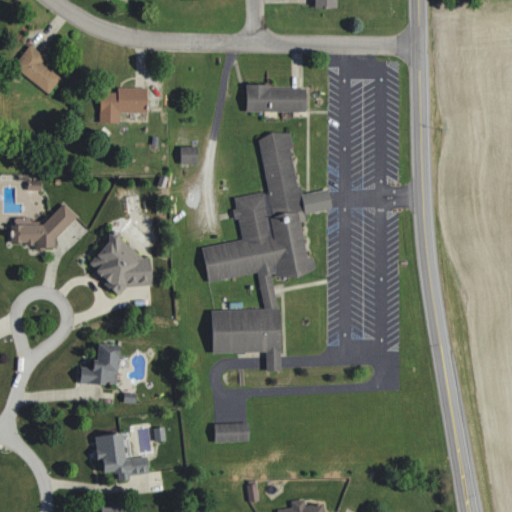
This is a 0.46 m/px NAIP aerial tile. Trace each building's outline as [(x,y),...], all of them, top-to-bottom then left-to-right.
[(311,0),(311,7),(333,8),(332,0),(311,0)] [(38,63),(42,57),(26,45),(10,66),(46,94),(58,78),(38,63)] [(267,84),(242,84),(243,112),(303,111),(303,87),(267,88),(267,84)] [(143,112),(143,87),(113,87),(114,92),(95,93),(96,122),(117,122),(117,112),(143,112)] [(272,277),(292,276),(313,269),(312,257),(302,258),(300,221),(302,220),(302,215),(327,207),(326,191),(299,192),(291,170),(289,132),(270,133),(259,137),(262,193),(233,195),(233,210),(230,211),(238,235),(239,242),(200,245),(202,268),(205,279),(257,276),(259,308),(205,311),(208,354),(262,351),(263,371),(277,370),(272,277)] [(194,164),(194,146),(176,147),(177,164),(194,164)] [(7,244),(26,244),(33,252),(40,252),(44,247),(52,248),(53,237),(74,216),(60,202),(38,224),(8,224),(7,244)] [(146,288),(146,251),(117,252),(117,235),(95,235),(96,288),(146,288)] [(113,385),(115,345),(92,345),(91,366),(76,366),(75,383),(113,385)] [(211,424),(211,442),(246,441),(246,423),(211,424)] [(146,473),(144,456),(122,459),(119,432),(90,436),(94,474),(114,472),(115,481),(127,479),(127,475),(146,473)] [(243,487),(247,503),(257,500),(253,484),(243,487)] [(322,511),(322,503),(303,505),(302,499),(288,501),(289,508),(274,510),(274,511),(322,511)] [(134,511),(135,505),(111,503),(111,507),(98,506),(97,511),(134,511)]
